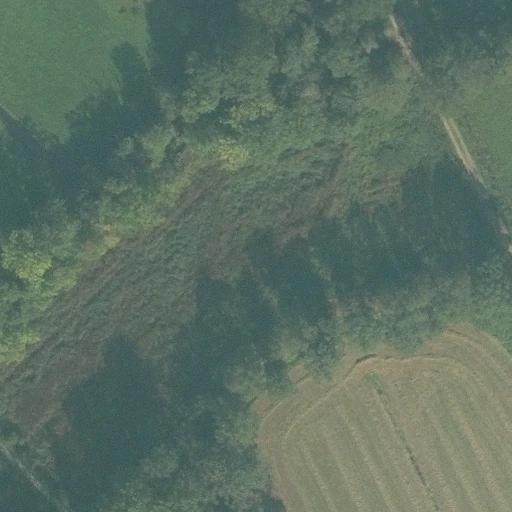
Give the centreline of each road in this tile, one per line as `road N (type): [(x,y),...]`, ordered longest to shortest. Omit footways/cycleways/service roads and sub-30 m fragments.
road 1 (track): [(0,277),(267,42),(330,33),(398,57),(414,52)]
road 2 (track): [(511,259),(414,52)]
